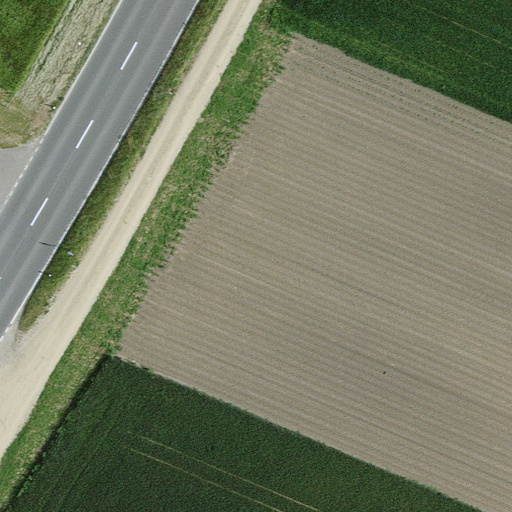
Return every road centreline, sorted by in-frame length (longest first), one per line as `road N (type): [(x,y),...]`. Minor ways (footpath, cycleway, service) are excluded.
road 1 (track): [(10,400),(148,176),(244,0)]
road 2 (primary): [(0,277),(158,0)]
